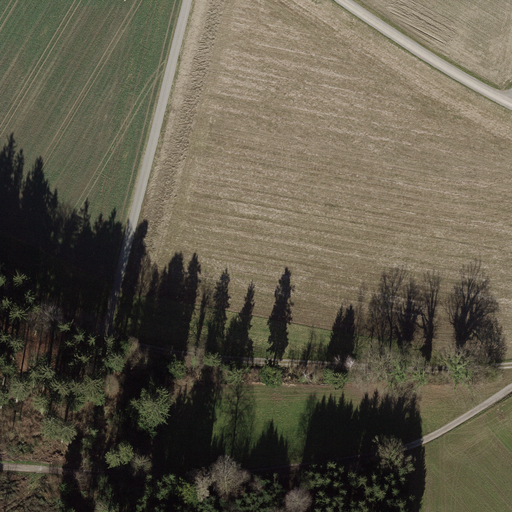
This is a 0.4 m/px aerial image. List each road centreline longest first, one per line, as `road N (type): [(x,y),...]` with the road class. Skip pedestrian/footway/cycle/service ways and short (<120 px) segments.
road 1 (track): [(0,468),(242,477),(346,464),(428,442),(511,387)]
road 2 (track): [(511,366),(462,372),(179,358),(49,316),(0,280)]
road 3 (track): [(106,340),(188,0)]
road 4 (unclassified): [(511,105),(343,0)]
